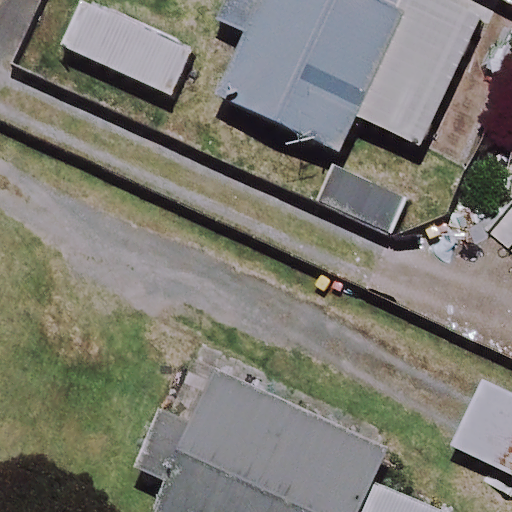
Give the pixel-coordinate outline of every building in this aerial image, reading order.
[(240,0),(224,37),(246,48),(217,110),(341,167),(358,132),(421,161),(483,26),(426,0),(240,0)] [(511,0),(491,0),(511,8),(511,0)] [(92,2),(68,49),(173,103),(197,55),(92,2)] [(178,490),(167,511),(429,511),(380,490),(391,464),(198,376),(152,478),(178,490)] [(511,398),(487,386),(455,452),(511,478),(511,398)]
